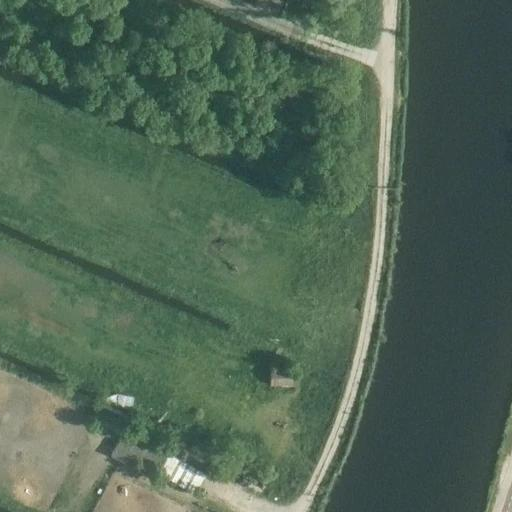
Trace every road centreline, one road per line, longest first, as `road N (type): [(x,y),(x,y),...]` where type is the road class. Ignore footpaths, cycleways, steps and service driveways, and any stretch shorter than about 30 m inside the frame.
road 1 (track): [(302,511),(356,369),(382,229),(389,0)]
road 2 (track): [(219,0),(388,61)]
